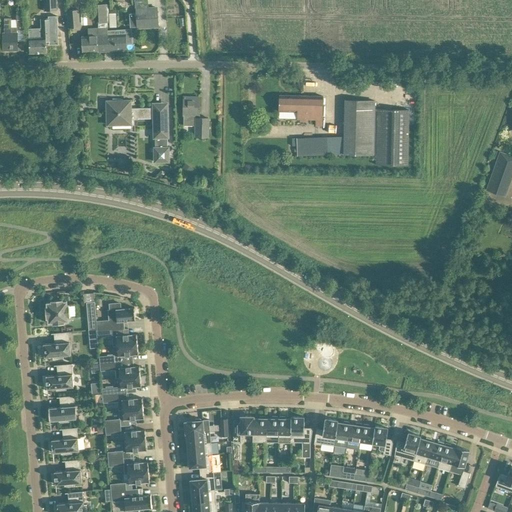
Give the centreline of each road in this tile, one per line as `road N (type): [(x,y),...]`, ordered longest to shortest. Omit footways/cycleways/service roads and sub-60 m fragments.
road 1 (secondary): [(511,384),(410,340),(205,228),(118,200),(0,191)]
road 2 (unclassified): [(0,68),(511,70)]
road 3 (residential): [(165,404),(147,290),(85,278),(19,289),(37,511)]
road 4 (residential): [(165,404),(332,399),(511,443)]
